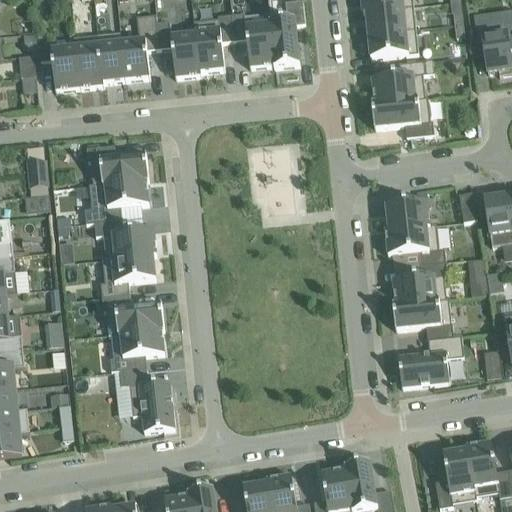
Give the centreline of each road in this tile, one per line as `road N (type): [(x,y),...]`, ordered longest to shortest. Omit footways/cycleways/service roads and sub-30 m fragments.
road 1 (unclassified): [(186,116),(219,452)]
road 2 (residential): [(340,182),(369,428)]
road 3 (residential): [(219,452),(0,487)]
road 4 (unclassified): [(186,116),(0,140)]
road 5 (residential): [(340,182),(499,158)]
road 6 (residential): [(369,428),(219,452)]
road 7 (unclassified): [(332,101),(186,116)]
road 8 (residential): [(511,404),(369,428)]
